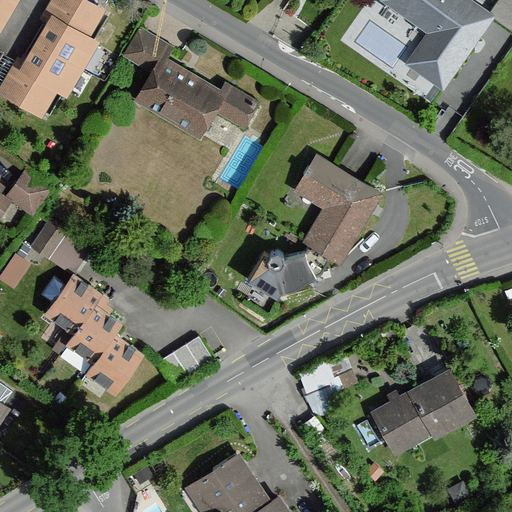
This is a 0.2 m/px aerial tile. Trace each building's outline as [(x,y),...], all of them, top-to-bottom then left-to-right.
[(0,0),(0,32),(17,0),(0,0)] [(106,10),(89,0),(50,0),(40,18),(49,23),(25,62),(19,58),(0,88),(0,90),(42,117),(57,94),(66,99),(102,41),(92,34),(106,10)] [(501,16),(479,0),(384,0),(383,2),(431,35),(409,67),(447,94),(501,16)] [(123,58),(151,73),(135,101),(206,139),(220,113),(245,126),(257,104),(165,54),(171,43),(140,26),(123,58)] [(0,58),(0,83),(17,56),(6,49),(0,58)] [(388,194),(322,153),(300,189),(327,205),(305,240),(344,265),(388,194)] [(0,198),(11,183),(0,175),(0,198)] [(80,266),(92,234),(47,218),(36,249),(80,266)] [(326,260),(265,240),(253,277),(296,290),(300,276),(319,283),(326,260)] [(76,270),(48,311),(78,331),(72,341),(100,360),(91,373),(120,392),(148,351),(123,334),(131,322),(105,305),(113,294),(76,270)] [(191,368),(217,350),(203,331),(177,348),(191,368)] [(331,357),(301,375),(323,411),(353,393),(331,357)] [(480,414),(454,368),(371,413),(397,459),(480,414)] [(0,440),(27,404),(0,384),(0,440)] [(244,452),(189,489),(204,511),(295,511),(284,494),(276,499),(244,452)]
